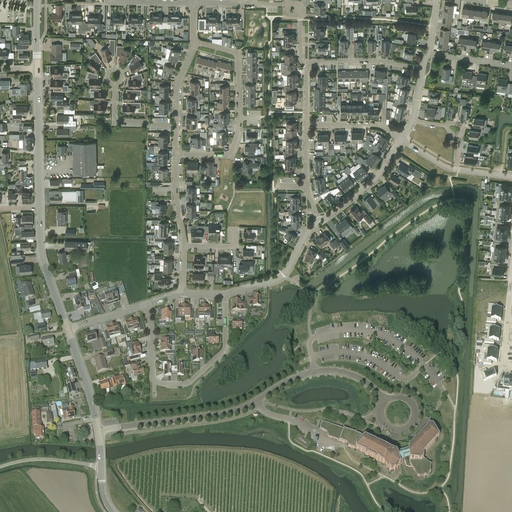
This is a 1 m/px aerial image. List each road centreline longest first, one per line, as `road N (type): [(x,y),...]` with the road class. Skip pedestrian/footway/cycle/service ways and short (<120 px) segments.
road 1 (residential): [(144,305),(151,374),(161,384),(187,384),(224,349),(225,294)]
road 2 (unclassified): [(98,431),(256,400)]
road 3 (tertiary): [(39,207),(37,68)]
road 4 (residential): [(225,294),(284,275),(323,219)]
road 5 (tertiary): [(67,329),(40,252),(39,207)]
